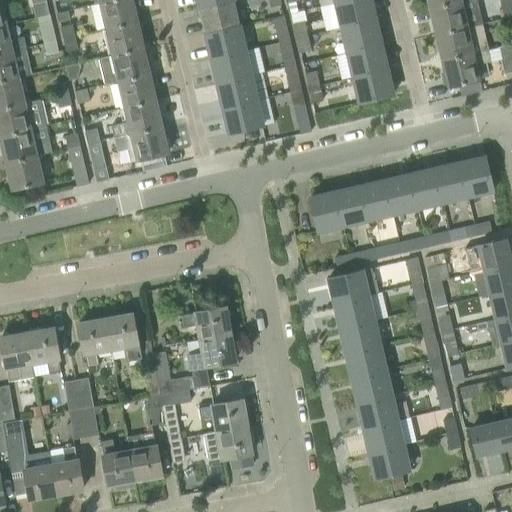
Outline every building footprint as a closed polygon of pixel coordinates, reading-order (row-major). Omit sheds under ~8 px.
[(137,22),(131,0),(112,0),(100,3),(106,29),(137,22)] [(233,1),(232,0),(197,0),(200,9),(233,1)] [(375,20),(370,0),(348,0),(336,3),(341,28),(375,20)] [(427,0),(430,8),(460,1),(465,0),(427,0)] [(477,0),(465,0),(430,8),(436,34),(482,24),(483,23),(477,0)] [(511,0),(499,0),(503,19),(511,16),(511,0)] [(239,26),(233,1),(200,9),(205,33),(239,26)] [(381,45),(375,20),(341,28),(347,53),(381,45)] [(294,23),(297,38),(308,36),(304,21),(294,23)] [(143,48),(137,22),(106,29),(112,55),(143,48)] [(60,27),(63,39),(75,36),(72,24),(60,27)] [(488,50),(482,24),(436,34),(442,61),(488,50)] [(23,37),(9,40),(6,25),(0,26),(0,54),(12,51),(26,48),(23,37)] [(289,40),(286,25),(275,27),(279,42),(289,40)] [(244,51),(239,26),(205,33),(211,58),(244,51)] [(55,41),(53,29),(41,32),(43,44),(55,41)] [(78,48),(75,36),(63,39),(66,51),(78,48)] [(311,50),(308,36),(297,38),(301,53),(311,50)] [(293,54),(289,40),(279,42),(282,56),(293,54)] [(58,53),(55,41),(43,44),(46,56),(58,53)] [(387,70),(381,45),(347,53),(353,78),(387,70)] [(511,72),(511,55),(510,45),(498,48),(504,74),(511,72)] [(12,51),(0,54),(0,81),(18,77),(32,74),(26,48),(12,51)] [(149,74),(143,48),(112,55),(99,59),(105,84),(118,81),(149,74)] [(491,62),(488,50),(442,61),(448,87),(458,85),(461,97),(482,92),(479,80),(475,65),(491,62)] [(250,75),(244,51),(211,58),(217,83),(250,75)] [(66,66),(69,80),(78,78),(81,67),(80,63),(66,66)] [(393,95),(387,70),(353,78),(359,103),(393,95)] [(319,86),(316,71),(306,74),(309,88),(319,86)] [(155,100),(149,74),(118,81),(125,107),(155,100)] [(256,100),(250,75),(217,83),(223,108),(256,100)] [(301,89),(298,76),(287,78),(291,92),(301,89)] [(0,109),(24,103),(18,77),(0,81),(0,109)] [(53,84),(56,96),(68,93),(65,82),(53,84)] [(323,101),(319,86),(309,88),(313,103),(323,101)] [(90,101),(87,88),(75,91),(78,104),(90,101)] [(305,105),(301,89),(291,92),(294,108),(305,105)] [(71,106),(68,93),(56,96),(58,108),(71,106)] [(256,100),(223,108),(229,134),(274,123),(268,97),(256,100)] [(24,103),(0,109),(0,136),(46,126),(39,100),(24,103)] [(161,126),(155,100),(125,107),(128,121),(112,126),(114,137),(117,137),(161,126)] [(46,126),(0,136),(0,138),(6,163),(36,156),(52,152),(51,149),(46,126)] [(168,153),(161,126),(117,137),(119,148),(129,145),(133,161),(168,153)] [(85,131),(88,144),(100,141),(97,128),(85,131)] [(65,136),(68,148),(80,146),(77,133),(65,136)] [(100,141),(88,144),(94,171),(94,170),(106,168),(100,141)] [(89,183),(80,146),(68,148),(77,186),(89,183)] [(43,183),(36,156),(6,163),(12,190),(43,183)] [(485,157),(459,163),(467,196),(493,190),(485,157)] [(467,196),(459,163),(434,169),(442,202),(467,196)] [(442,202),(434,169),(410,174),(417,208),(442,202)] [(417,208),(410,174),(385,180),(393,214),(417,208)] [(393,214),(385,180),(360,186),(368,220),(393,214)] [(368,220),(360,186),(335,192),(343,225),(368,220)] [(343,225),(335,192),(309,198),(317,231),(343,225)] [(490,221),(474,225),(477,236),(493,232),(490,221)] [(467,238),(464,227),(449,230),(451,241),(467,238)] [(451,241),(449,230),(434,234),(437,245),(451,241)] [(417,249),(414,238),(399,242),(402,253),(417,249)] [(510,264),(504,239),(478,245),(483,270),(510,264)] [(402,253),(399,242),(384,245),(387,256),(402,253)] [(367,261),(364,250),(349,253),(352,264),(367,261)] [(352,264),(349,253),(334,257),(337,268),(352,264)] [(446,264),(427,268),(430,283),(441,280),(449,278),(446,264)] [(511,289),(511,271),(510,264),(483,270),(489,295),(511,289)] [(339,276),(328,278),(334,304),(366,296),(368,296),(377,294),(371,268),(362,270),(348,274),(339,276)] [(423,283),(420,269),(408,271),(412,286),(423,283)] [(444,295),(441,280),(430,283),(434,298),(444,295)] [(426,298),(423,283),(412,286),(415,300),(426,298)] [(511,315),(511,289),(489,295),(495,319),(511,315)] [(374,321),(368,296),(334,304),(340,329),(374,321)] [(181,316),(184,328),(197,325),(199,339),(230,334),(225,307),(181,316)] [(140,357),(135,334),(132,314),(105,319),(111,348),(125,345),(128,360),(140,357)] [(453,329),(449,315),(438,317),(442,332),(453,329)] [(511,341),(511,315),(495,319),(501,344),(511,341)] [(434,333),(431,318),(420,321),(423,335),(434,333)] [(111,348),(105,319),(79,324),(87,367),(99,365),(96,351),(111,348)] [(379,346),(374,321),(340,329),(346,353),(379,346)] [(61,372),(57,348),(53,328),(27,333),(32,362),(46,359),(49,374),(61,372)] [(456,344),(453,329),(442,332),(445,346),(456,344)] [(32,362),(27,333),(0,337),(8,383),(35,378),(32,362)] [(438,348),(434,333),(423,335),(427,350),(438,348)] [(235,360),(230,334),(199,339),(202,354),(189,356),(193,376),(207,373),(206,366),(235,360)] [(511,367),(511,341),(501,344),(507,369),(511,367)] [(385,370),(379,346),(346,353),(352,378),(385,370)] [(151,354),(153,365),(156,382),(169,380),(164,352),(151,354)] [(464,379),(461,364),(450,367),(454,382),(464,379)] [(159,394),(156,382),(153,365),(141,367),(146,397),(159,394)] [(446,382),(443,368),(431,371),(435,385),(446,382)] [(391,395),(385,370),(352,378),(358,403),(391,395)] [(185,377),(169,380),(156,382),(159,394),(188,389),(185,377)] [(511,387),(511,385),(510,377),(495,380),(498,391),(511,387)] [(88,378),(76,380),(81,409),(93,406),(88,378)] [(81,409),(76,380),(64,382),(69,411),(81,409)] [(449,397),(446,382),(435,385),(438,400),(449,397)] [(486,382),(460,388),(462,400),(488,393),(486,382)] [(7,383),(0,384),(0,409),(2,423),(14,421),(9,392),(7,383)] [(190,402),(188,389),(159,394),(161,407),(174,405),(190,402)] [(164,423),(161,407),(159,394),(146,397),(152,425),(164,423)] [(397,420),(391,395),(358,403),(363,428),(397,420)] [(242,400),(222,403),(198,408),(200,420),(214,418),(216,432),(247,426),(242,400)] [(179,433),(174,405),(161,407),(164,423),(166,436),(179,433)] [(98,434),(93,406),(81,409),(86,437),(98,434)] [(86,437),(81,409),(69,411),(75,439),(86,437)] [(456,433),(453,417),(444,419),(447,435),(456,433)] [(22,419),(14,421),(2,423),(7,451),(11,473),(24,471),(29,499),(56,494),(50,465),(51,465),(49,451),(28,455),(22,419)] [(511,446),(511,419),(495,423),(501,449),(511,446)] [(403,445),(397,420),(363,428),(369,453),(403,445)] [(501,449),(495,423),(470,429),(476,455),(501,449)] [(216,432),(203,434),(208,460),(209,460),(230,457),(232,468),(252,465),(250,453),(252,453),(250,446),(247,426),(216,432)] [(161,475),(158,456),(156,446),(155,446),(153,432),(141,434),(144,448),(129,450),(135,480),(161,475)] [(459,447),(456,433),(447,435),(451,449),(459,447)] [(135,480),(129,450),(115,453),(112,439),(101,442),(103,455),(108,485),(109,491),(136,486),(135,480)] [(409,471),(404,451),(403,445),(369,453),(375,478),(409,471)] [(82,490),(79,470),(77,460),(74,446),(62,448),(65,462),(51,465),(50,465),(56,494),(82,490)]
